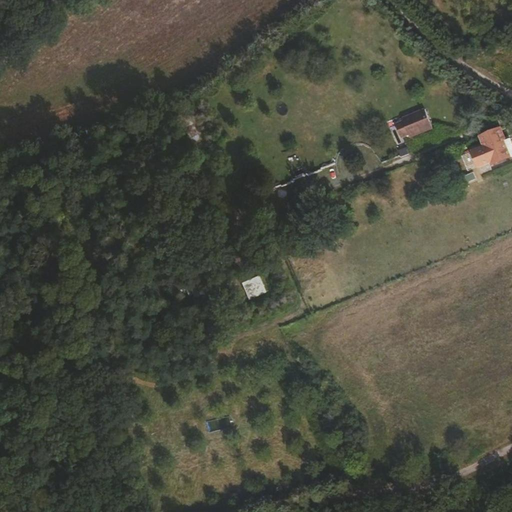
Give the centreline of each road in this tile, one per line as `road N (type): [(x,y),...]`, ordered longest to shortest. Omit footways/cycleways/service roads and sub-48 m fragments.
road 1 (track): [(280,511),(427,485),(511,447)]
road 2 (track): [(395,0),(464,67),(511,93)]
